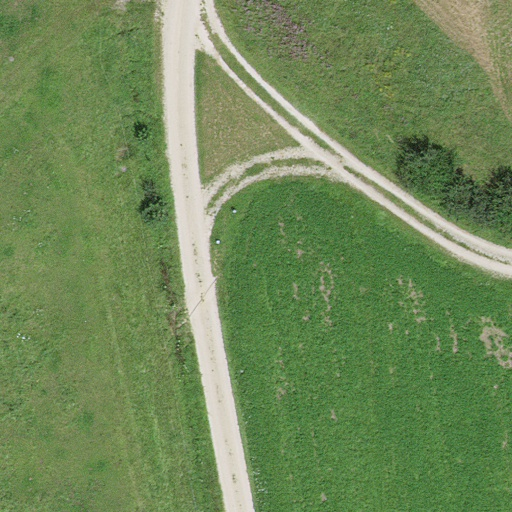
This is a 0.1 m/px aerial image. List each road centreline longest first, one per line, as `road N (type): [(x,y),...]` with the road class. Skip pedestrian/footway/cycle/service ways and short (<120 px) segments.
road 1 (track): [(186,0),(180,82),(190,246),(240,511)]
road 2 (track): [(185,4),(257,88),(338,160),(437,226),(511,260)]
road 3 (track): [(190,246),(218,196),(244,175),(275,162),(338,160)]
